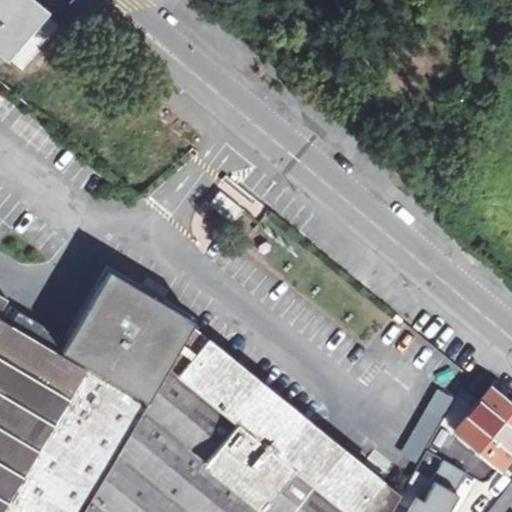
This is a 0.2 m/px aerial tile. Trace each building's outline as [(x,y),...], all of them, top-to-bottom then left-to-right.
[(38,0),(0,0),(0,48),(6,54),(47,7),(38,0)] [(107,267),(57,356),(148,407),(191,331),(198,319),(107,267)] [(394,511),(401,502),(191,331),(148,407),(57,356),(0,320),(0,318),(8,304),(0,299),(0,511),(394,511)] [(419,461),(451,394),(433,385),(400,452),(419,461)] [(511,453),(511,411),(491,394),(458,437),(498,471),(511,453)] [(401,502),(394,511),(452,511),(459,501),(456,499),(467,479),(445,466),(433,485),(417,475),(401,502)]
